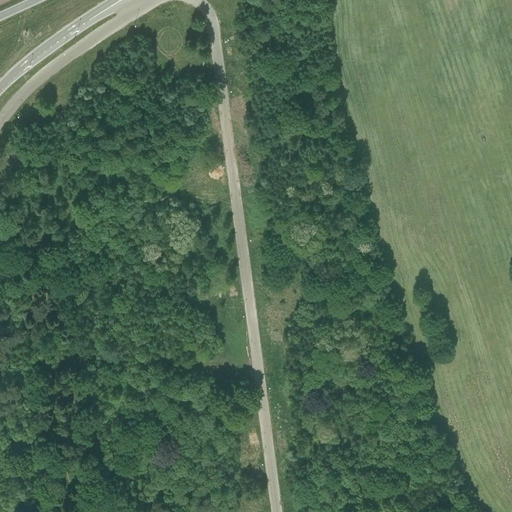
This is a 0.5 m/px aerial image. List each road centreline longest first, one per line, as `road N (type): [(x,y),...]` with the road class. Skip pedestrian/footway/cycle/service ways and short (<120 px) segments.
road 1 (unclassified): [(191,0),(211,24),(275,511)]
road 2 (unclassified): [(0,123),(46,73),(157,0)]
road 3 (secondary): [(0,90),(103,9)]
